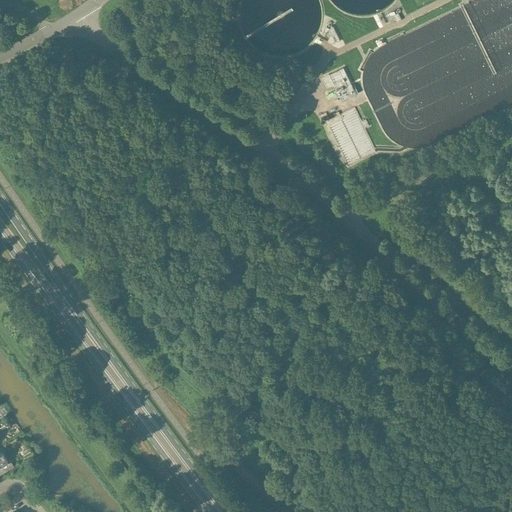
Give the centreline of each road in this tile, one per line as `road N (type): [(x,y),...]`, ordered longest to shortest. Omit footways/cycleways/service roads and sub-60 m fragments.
road 1 (unclassified): [(73,17),(264,149),(511,370)]
road 2 (secondary): [(79,326),(215,511)]
road 3 (secondary): [(79,326),(0,196)]
road 4 (secondary): [(0,232),(79,326)]
